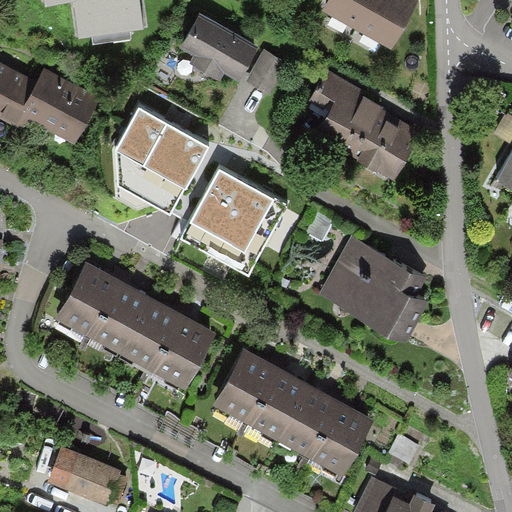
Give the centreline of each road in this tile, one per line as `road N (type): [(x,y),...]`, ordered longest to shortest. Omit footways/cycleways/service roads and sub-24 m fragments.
road 1 (residential): [(0,174),(58,210),(16,344),(26,369),(298,511)]
road 2 (residential): [(510,511),(455,259),(449,50)]
